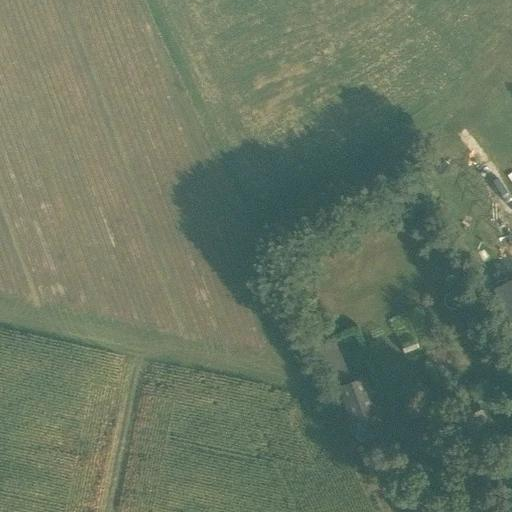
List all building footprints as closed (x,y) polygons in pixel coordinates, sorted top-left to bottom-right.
[(511,281),(494,290),(511,326),(511,281)] [(336,388),(352,381),(333,338),(316,345),(336,388)] [(339,389),(356,435),(382,425),(365,379),(354,383),(339,389)] [(477,400),(454,411),(463,430),(486,420),(477,400)] [(405,510),(406,511),(429,511),(426,503),(405,510)]
